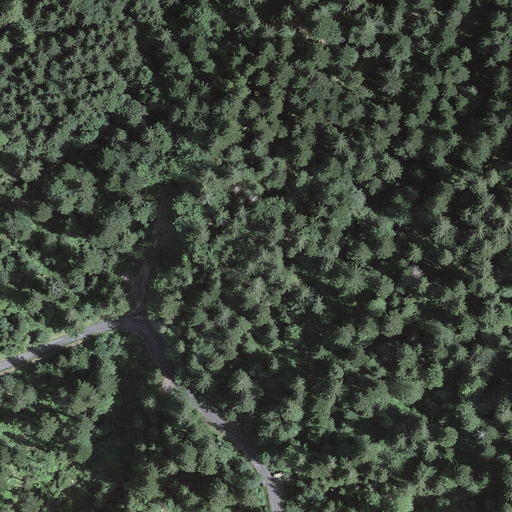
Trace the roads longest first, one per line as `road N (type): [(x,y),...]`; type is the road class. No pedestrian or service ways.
road 1 (unclassified): [(276,511),(264,470),(174,378),(140,327),(108,324),(0,367)]
road 2 (track): [(511,464),(333,465),(272,487)]
